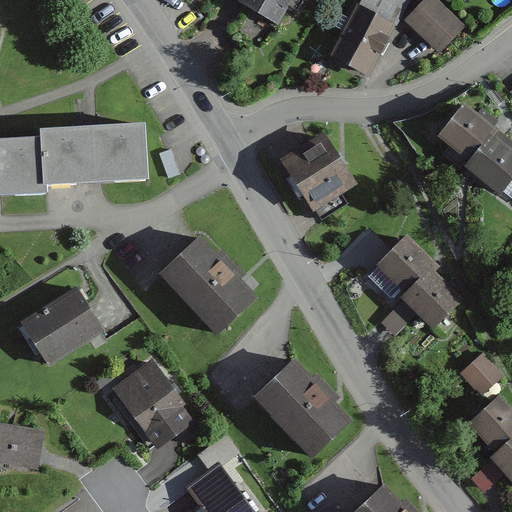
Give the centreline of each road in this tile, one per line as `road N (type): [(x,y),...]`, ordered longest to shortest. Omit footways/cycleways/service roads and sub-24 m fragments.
road 1 (residential): [(230,142),(369,381),(461,511)]
road 2 (residential): [(230,142),(311,108),(403,102),(511,39)]
road 3 (residential): [(138,0),(230,142)]
road 4 (unknown): [(294,292),(217,389)]
